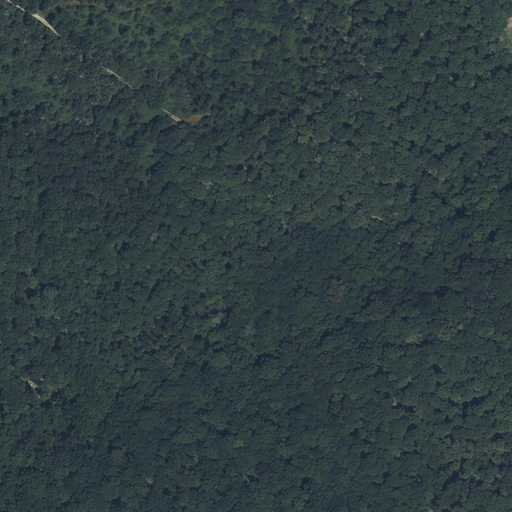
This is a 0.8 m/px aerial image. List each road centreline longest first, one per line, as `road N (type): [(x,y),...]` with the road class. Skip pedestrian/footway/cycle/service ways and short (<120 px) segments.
road 1 (track): [(5,0),(187,124),(281,203),(326,220),(382,217),(463,323),(511,429)]
road 2 (track): [(38,18),(75,3),(116,11),(154,0)]
